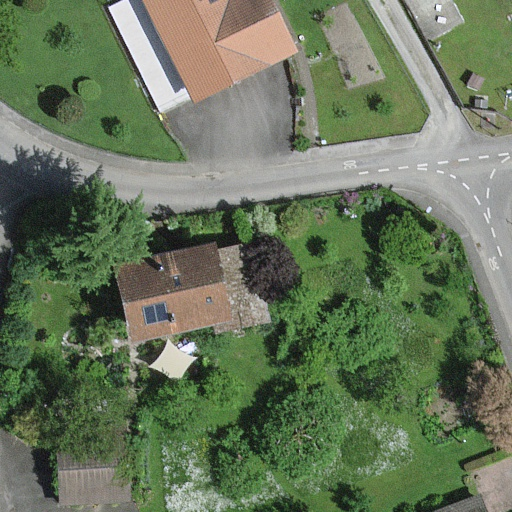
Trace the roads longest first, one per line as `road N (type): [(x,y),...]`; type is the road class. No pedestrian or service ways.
road 1 (residential): [(0,144),(66,175),(166,192),(468,161)]
road 2 (residential): [(468,161),(511,286)]
